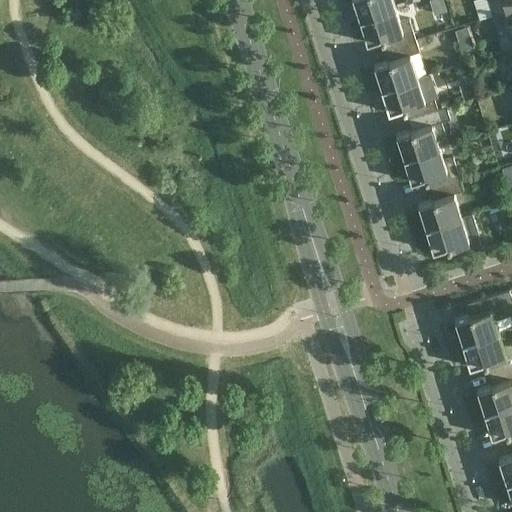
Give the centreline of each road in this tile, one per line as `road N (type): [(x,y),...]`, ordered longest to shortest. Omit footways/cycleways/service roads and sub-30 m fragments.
road 1 (residential): [(403,300),(310,0)]
road 2 (tertiary): [(314,249),(234,0)]
road 3 (residential): [(403,300),(469,511)]
road 4 (tertiary): [(355,376),(398,511)]
road 5 (tertiary): [(314,249),(330,337),(355,376)]
road 6 (tertiary): [(355,376),(344,306),(314,249)]
